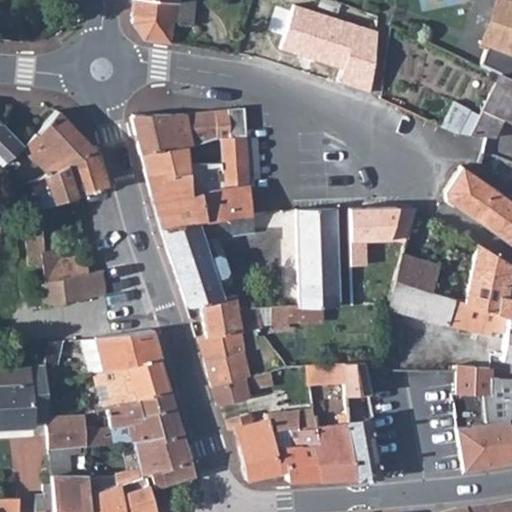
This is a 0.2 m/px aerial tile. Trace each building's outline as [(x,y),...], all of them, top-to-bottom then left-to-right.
[(135,20),(133,26),(146,39),(173,43),(175,23),(177,0),(135,0),(133,19),(135,20)] [(198,0),(177,0),(175,23),(196,26),(198,0)] [(511,0),(499,0),(479,66),(494,74),(511,81),(511,0)] [(294,5),(281,46),(340,65),(337,84),(367,90),(370,54),(375,54),(377,30),(294,5)] [(456,103),(442,127),(462,136),(496,140),(505,123),(511,125),(511,81),(494,74),(491,82),(498,85),(482,116),(456,103)] [(230,110),(233,135),(247,134),(246,108),(230,110)] [(34,132),(23,142),(21,145),(31,157),(34,155),(39,160),(27,172),(34,180),(47,173),(93,148),(57,110),(36,133),(34,132)] [(216,111),(218,136),(227,136),(233,135),(230,110),(216,111)] [(202,138),(218,136),(216,111),(133,114),(141,155),(185,148),(201,144),(202,138)] [(0,120),(0,161),(2,163),(21,145),(23,142),(0,120)] [(233,135),(227,136),(230,178),(231,185),(191,192),(185,148),(141,155),(161,229),(251,212),(247,134),(233,135)] [(97,146),(93,148),(47,173),(58,198),(75,193),(109,183),(97,146)] [(511,159),(501,155),(481,153),(478,164),(511,182),(511,159)] [(511,201),(491,186),(468,172),(457,166),(446,195),(451,204),(511,244),(511,241),(511,201)] [(338,205),(296,207),(299,303),(324,302),(341,301),(338,205)] [(403,254),(417,205),(404,205),(386,273),(397,275),(403,254)] [(397,208),(348,208),(349,264),(366,264),(365,240),(391,237),(397,208)] [(251,212),(161,229),(186,304),(201,301),(222,296),(216,279),(223,277),(228,270),(225,257),(218,255),(212,239),(255,229),(251,212)] [(45,250),(40,220),(25,221),(31,265),(46,262),(45,250)] [(403,254),(397,275),(396,280),(485,307),(509,314),(508,323),(511,323),(511,262),(478,244),(469,288),(436,283),(439,266),(403,254)] [(45,250),(46,262),(48,281),(83,274),(89,273),(86,257),(86,255),(62,259),(60,249),(45,250)] [(88,296),(93,295),(108,292),(102,270),(89,273),(83,274),(88,296)] [(42,283),(45,304),(88,296),(83,274),(48,281),(42,283)] [(396,280),(390,300),(389,304),(454,323),(485,336),(485,332),(485,307),(396,280)] [(242,292),(237,293),(240,305),(252,305),(250,296),(242,292)] [(237,293),(222,296),(201,301),(208,335),(243,329),(259,327),(262,326),(260,305),(252,305),(240,305),(237,293)] [(324,302),(299,303),(290,304),(291,322),(325,319),(324,302)] [(291,322),(290,304),(273,304),(274,328),(291,327),(291,322)] [(511,359),(511,323),(508,323),(509,314),(485,307),(485,332),(506,334),(501,358),(511,359)] [(208,335),(198,337),(213,385),(247,376),(250,376),(243,329),(208,335)] [(100,335),(82,336),(91,372),(97,371),(160,355),(162,355),(155,330),(153,330),(100,335)] [(342,362),(366,360),(363,347),(341,349),(342,362)] [(482,353),(451,351),(451,366),(460,365),(460,363),(482,366),(482,353)] [(108,384),(113,403),(136,397),(171,388),(160,355),(97,371),(101,386),(108,384)] [(367,370),(366,360),(342,362),(346,407),(356,406),(356,393),(364,392),(366,403),(373,402),(367,370)] [(342,362),(308,364),(311,384),(322,383),(324,405),(325,414),(347,411),(346,407),(342,362)] [(30,363),(0,365),(0,424),(36,423),(31,378),(30,363)] [(495,368),(482,366),(460,363),(460,365),(460,392),(488,394),(496,394),(495,375),(495,368)] [(270,370),(250,376),(252,387),(273,381),(270,370)] [(511,376),(495,375),(496,394),(488,394),(489,421),(491,420),(508,418),(508,417),(511,416),(511,376)] [(31,378),(36,423),(50,422),(50,414),(52,414),(48,383),(47,376),(31,378)] [(247,376),(213,385),(218,404),(250,397),(249,388),(247,376)] [(141,415),(174,407),(171,388),(136,397),(141,415)] [(83,411),(87,444),(138,440),(179,433),(174,407),(141,415),(136,397),(113,403),(83,411)] [(324,405),(316,406),(317,415),(325,414),(324,405)] [(317,415),(316,406),(304,407),(307,427),(318,427),(317,415)] [(248,443),(239,445),(246,478),(282,471),(272,430),(276,430),(307,427),(304,407),(268,412),(268,418),(255,421),(244,424),(248,443)] [(50,414),(50,422),(51,446),(87,444),(83,411),(52,414),(50,414)] [(348,421),(347,411),(325,414),(317,415),(318,427),(320,444),(313,446),(321,480),(358,480),(348,421)] [(226,419),(228,427),(235,426),(244,424),(255,421),(252,412),(226,419)] [(497,463),(511,461),(511,433),(508,418),(491,420),(497,463)] [(358,480),(384,477),(370,419),(348,421),(358,480)] [(489,421),(459,425),(466,468),(481,466),(497,463),(491,420),(489,421)] [(289,481),(321,480),(313,446),(320,444),(318,427),(307,427),(276,430),(286,470),(289,481)] [(179,433),(138,440),(141,468),(121,471),(123,481),(140,477),(184,461),(179,433)] [(140,477),(146,495),(188,479),(184,461),(140,477)] [(105,464),(106,473),(108,472),(121,471),(119,462),(105,464)] [(108,472),(111,483),(123,481),(121,471),(108,472)] [(102,475),(90,476),(89,511),(152,511),(147,498),(117,505),(111,483),(103,485),(102,475)] [(54,495),(55,511),(89,511),(90,476),(53,477),(54,495)] [(117,505),(147,498),(146,495),(140,477),(123,481),(111,483),(117,505)] [(55,511),(54,495),(41,496),(40,511),(55,511)] [(0,511),(20,511),(20,500),(0,502),(0,511)] [(488,511),(511,511),(511,502),(488,508),(488,511)]
